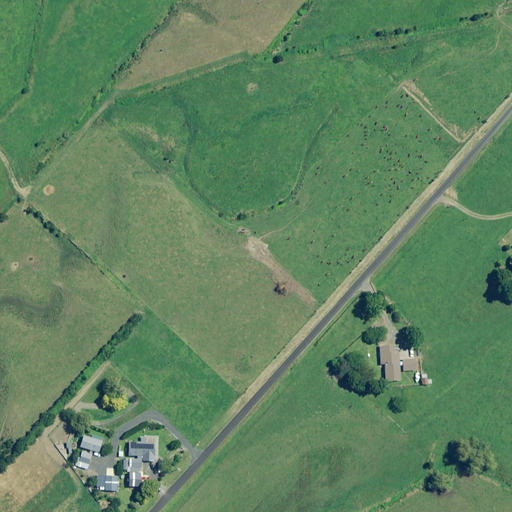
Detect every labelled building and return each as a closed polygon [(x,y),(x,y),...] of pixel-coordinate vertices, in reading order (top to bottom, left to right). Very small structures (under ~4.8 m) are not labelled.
[(395,352),(394,345),(379,346),(380,364),(383,364),(384,381),(399,380),(398,352),(395,352)] [(415,370),(414,359),(402,360),(402,371),(415,370)] [(426,380),(426,374),(421,374),(421,384),(431,384),(431,379),(426,380)] [(101,441),(82,435),(79,447),(98,453),(101,441)] [(123,458),(122,470),(126,470),(126,472),(140,472),(140,459),(143,459),(143,456),(153,456),(154,437),(140,437),(140,442),(128,442),(127,455),(136,456),(136,459),(123,458)] [(91,455),(81,451),(76,466),(86,469),(91,455)]
